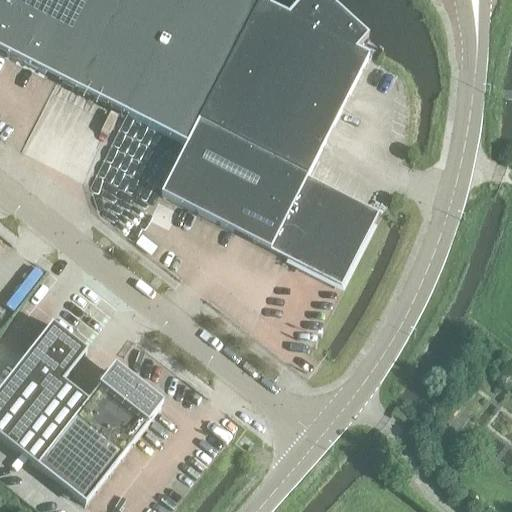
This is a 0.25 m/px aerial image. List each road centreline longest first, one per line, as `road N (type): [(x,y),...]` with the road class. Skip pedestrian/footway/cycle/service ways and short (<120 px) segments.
road 1 (unclassified): [(319,440),(403,321),(441,235),(468,121),(473,0)]
road 2 (unclassified): [(319,440),(0,187)]
